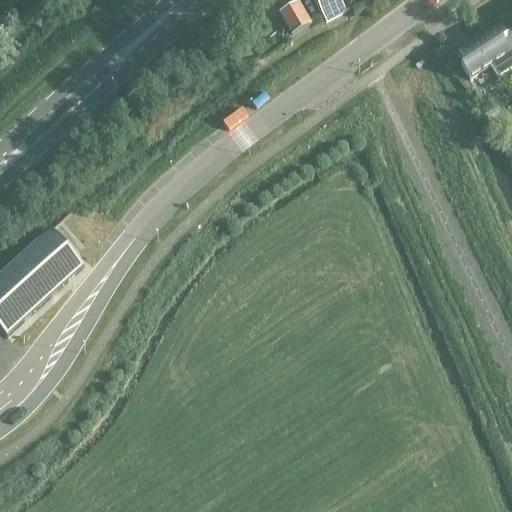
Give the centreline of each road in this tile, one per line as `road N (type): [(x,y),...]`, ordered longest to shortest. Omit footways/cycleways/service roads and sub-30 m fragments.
road 1 (tertiary): [(174,195),(429,0)]
road 2 (tertiary): [(58,350),(174,195)]
road 3 (primary): [(0,169),(37,152),(115,80),(137,43)]
road 4 (primary): [(137,43),(98,62),(17,137),(0,168)]
